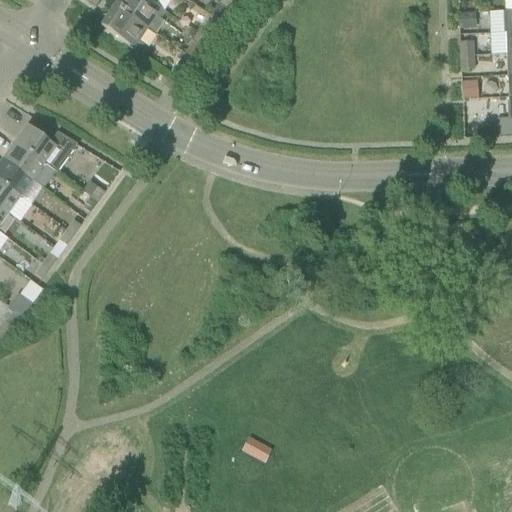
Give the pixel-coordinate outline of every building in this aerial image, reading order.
[(164,13),(153,5),(152,6),(143,0),(118,0),(113,8),(146,29),(155,17),(159,20),(164,13)] [(231,15),(236,8),(224,0),(221,0),(218,6),(231,15)] [(511,0),(503,0),(505,13),(511,12),(511,0)] [(137,42),(146,29),(113,8),(99,27),(136,53),(142,45),(137,42)] [(511,12),(505,13),(505,14),(503,14),(504,35),(507,35),(511,34),(511,12)] [(460,15),(460,30),(476,30),(476,15),(460,15)] [(196,35),(209,45),(214,38),(200,28),(196,35)] [(205,52),(209,45),(196,35),(191,43),(205,52)] [(461,58),(474,57),(474,44),(461,44),(461,58)] [(191,70),(196,63),(183,54),(177,61),(191,70)] [(475,71),(474,57),(461,58),(461,71),(475,71)] [(170,78),(164,87),(180,97),(185,88),(170,78)] [(478,83),(462,84),(463,101),(479,100),(478,83)] [(77,146),(58,135),(51,145),(27,128),(15,145),(44,166),(55,174),(57,175),(77,146)] [(44,166),(15,145),(3,162),(32,183),(43,191),(55,174),(44,166)] [(3,162),(0,166),(0,184),(20,199),(32,183),(3,162)] [(20,199),(0,184),(0,207),(9,214),(20,199)] [(98,189),(90,199),(98,205),(105,194),(98,189)] [(98,205),(90,199),(83,210),(90,215),(98,205)] [(0,207),(0,226),(9,214),(0,207)] [(73,222),(66,232),(74,238),(81,228),(73,222)] [(58,242),(66,248),(74,238),(66,232),(58,242)] [(57,261),(49,255),(42,265),(50,270),(57,261)] [(50,270),(42,265),(34,276),(42,281),(50,270)] [(27,311),(32,306),(18,295),(7,310),(13,314),(14,313),(21,319),(27,311)] [(13,314),(4,325),(0,329),(0,342),(21,319),(14,313),(13,314)]
